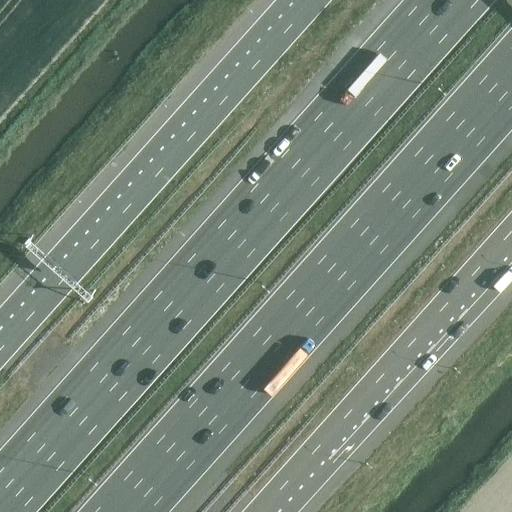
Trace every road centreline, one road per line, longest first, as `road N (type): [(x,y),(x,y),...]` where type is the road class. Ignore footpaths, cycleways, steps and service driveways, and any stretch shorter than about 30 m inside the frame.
road 1 (motorway): [(442,0),(0,495)]
road 2 (motorway): [(129,511),(511,85)]
road 3 (motorway): [(311,0),(0,349)]
road 4 (motorway): [(260,511),(511,231)]
